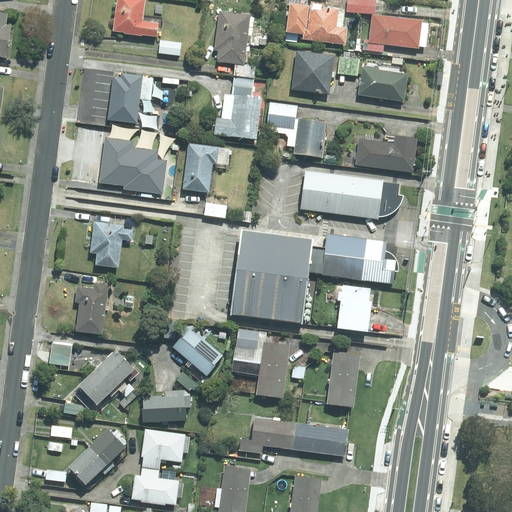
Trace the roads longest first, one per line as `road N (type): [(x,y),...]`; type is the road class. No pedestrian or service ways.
road 1 (residential): [(65,0),(1,511)]
road 2 (secondary): [(479,0),(430,370)]
road 3 (secondary): [(395,511),(405,435),(430,370)]
road 4 (secondary): [(430,370),(420,511)]
